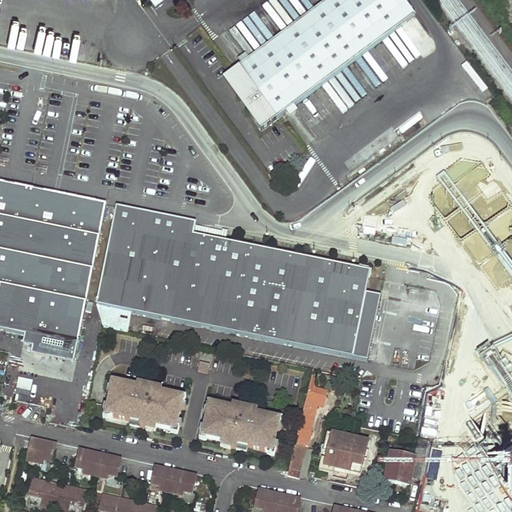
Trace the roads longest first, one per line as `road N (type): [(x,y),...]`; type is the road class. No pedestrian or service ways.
road 1 (residential): [(0,53),(148,84),(175,102),(260,216),(274,227),(307,225)]
road 2 (residential): [(511,153),(490,125),(456,121),(307,225)]
road 3 (residential): [(0,419),(233,475)]
